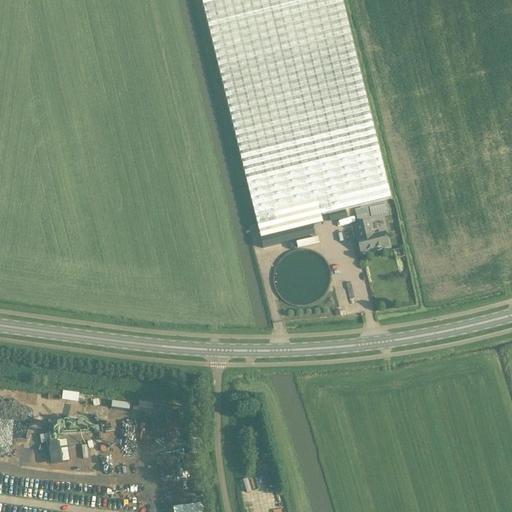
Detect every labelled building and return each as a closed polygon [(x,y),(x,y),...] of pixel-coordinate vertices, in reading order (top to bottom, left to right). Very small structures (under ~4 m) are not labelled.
[(390,200),(341,0),(201,0),(260,240),(322,225),(320,217),(390,200)] [(379,214),(387,213),(386,205),(378,206),(379,214)] [(357,222),(367,221),(365,209),(355,210),(357,222)] [(357,241),(361,255),(388,248),(384,234),(373,237),(370,224),(354,227),(358,241),(357,241)] [(343,289),(336,290),(342,313),(349,311),(343,289)] [(110,407),(128,410),(129,404),(110,402),(110,407)] [(82,417),(67,420),(72,463),(95,460),(93,447),(86,447),(82,417)] [(38,432),(41,432),(41,424),(19,424),(19,432),(32,432),(32,429),(38,429),(38,432)] [(129,451),(128,448),(136,443),(132,435),(115,444),(121,455),(129,451)] [(31,465),(32,454),(19,452),(18,463),(31,465)]
